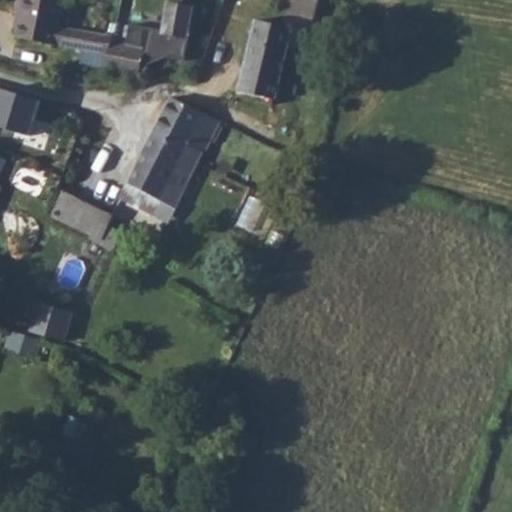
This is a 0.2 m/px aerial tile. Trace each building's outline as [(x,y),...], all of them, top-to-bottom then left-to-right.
[(57,44),(59,37),(63,21),(58,16),(61,1),(57,0),(18,0),(16,11),(22,12),(16,34),(57,44)] [(106,47),(105,53),(103,61),(103,62),(138,70),(140,63),(164,50),(184,53),(192,0),(164,0),(161,22),(129,17),(125,37),(110,35),(110,37),(109,42),(108,42),(106,47)] [(283,19),(313,27),(317,10),(287,1),(283,19)] [(270,96),(284,31),(252,24),(238,89),(270,96)] [(111,31),(86,26),(82,42),(106,47),(108,42),(109,42),(110,37),(110,35),(111,31)] [(106,47),(82,42),(78,56),(103,61),(105,53),(106,47)] [(39,102),(0,89),(0,127),(28,136),(39,102)] [(185,99),(170,91),(152,128),(178,142),(197,152),(201,145),(205,147),(221,117),(185,99)] [(171,203),(181,185),(193,160),(174,152),(178,142),(152,128),(125,181),(160,198),(171,203)] [(174,152),(193,160),(197,152),(178,142),(174,152)] [(62,186),(49,210),(72,221),(85,197),(62,186)] [(72,221),(90,230),(106,208),(85,197),(72,221)] [(90,230),(98,234),(111,209),(106,208),(90,230)] [(74,308),(41,297),(33,325),(65,335),(74,308)]
